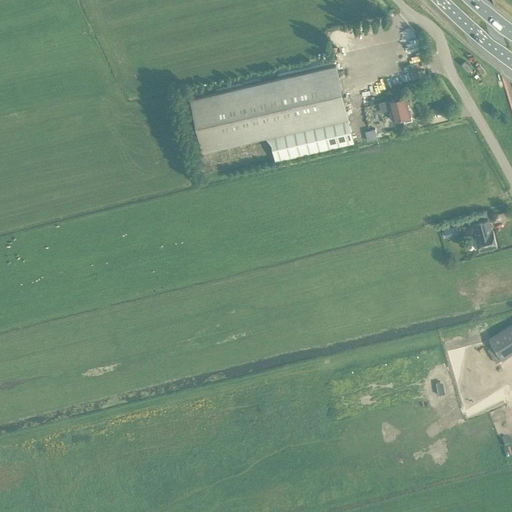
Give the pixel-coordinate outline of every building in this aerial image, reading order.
[(349,117),(337,64),(190,98),(202,150),(264,136),(272,144),(276,160),(354,142),(348,117),(349,117)] [(409,108),(406,96),(379,102),(381,112),(390,109),(393,120),(404,117),(405,121),(412,119),(411,116),(411,114),(412,111),(409,108)] [(375,128),(365,130),(368,141),(378,139),(375,128)] [(475,223),(478,235),(475,235),(479,250),(497,246),(493,231),(491,231),(488,220),(475,223)] [(448,228),(450,236),(458,234),(456,226),(448,228)] [(511,324),(489,339),(502,359),(511,352),(511,324)]
